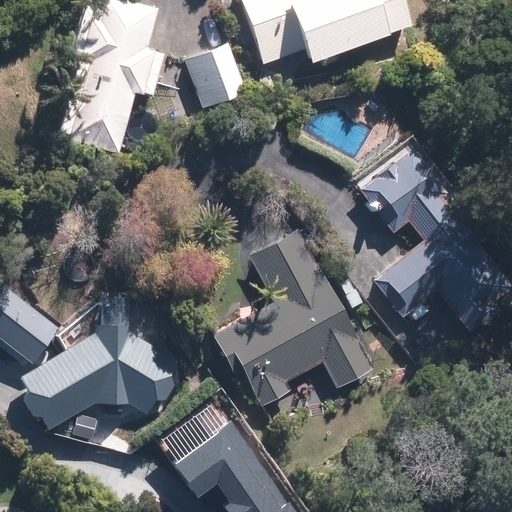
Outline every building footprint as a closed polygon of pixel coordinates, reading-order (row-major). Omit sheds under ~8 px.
[(155,9),(115,0),(78,0),(48,136),(114,151),(127,95),(150,100),(161,52),(146,49),(155,9)] [(236,0),(261,65),(300,50),(304,61),(404,24),(395,0),(236,0)] [(225,42),(181,58),(199,107),(243,90),(225,42)] [(511,280),(511,277),(400,144),(351,186),(391,234),(408,220),(423,238),(370,282),(399,317),(432,289),(461,323),(511,280)] [(368,371),(298,229),(246,254),(271,305),(208,336),(233,387),(242,382),(256,409),(288,392),(283,382),(320,363),(332,389),(368,371)] [(92,332),(13,371),(49,432),(98,403),(132,404),(148,413),(177,362),(129,334),(128,298),(92,298),(92,332)]
